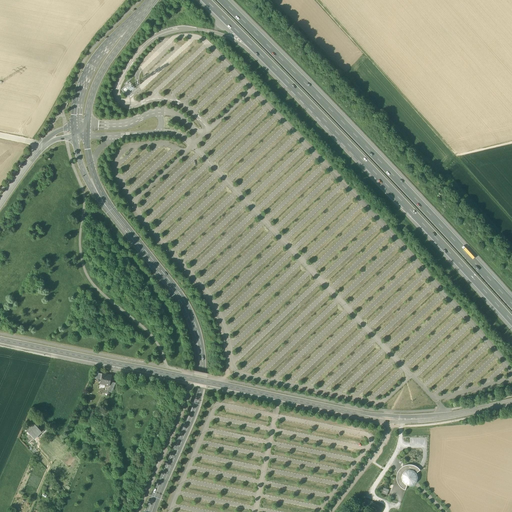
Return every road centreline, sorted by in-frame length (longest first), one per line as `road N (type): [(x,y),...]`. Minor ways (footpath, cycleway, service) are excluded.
road 1 (motorway): [(204,0),(511,324)]
road 2 (motorway): [(511,303),(221,0)]
road 3 (tertiary): [(0,339),(356,413)]
road 4 (tertiary): [(106,202),(189,313),(202,369),(150,511)]
road 5 (tertiary): [(511,402),(442,417),(356,413)]
road 6 (tertiary): [(133,20),(95,58),(74,125)]
